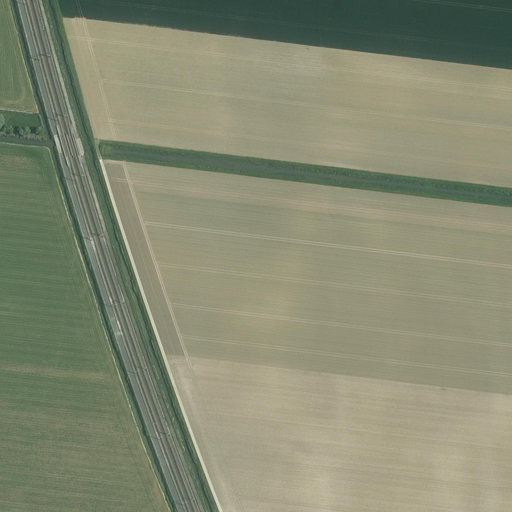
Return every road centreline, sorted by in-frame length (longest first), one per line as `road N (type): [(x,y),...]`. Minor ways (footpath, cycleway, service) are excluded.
road 1 (track): [(221,511),(138,283),(54,0)]
road 2 (track): [(82,155),(202,511)]
road 3 (track): [(40,0),(77,137)]
